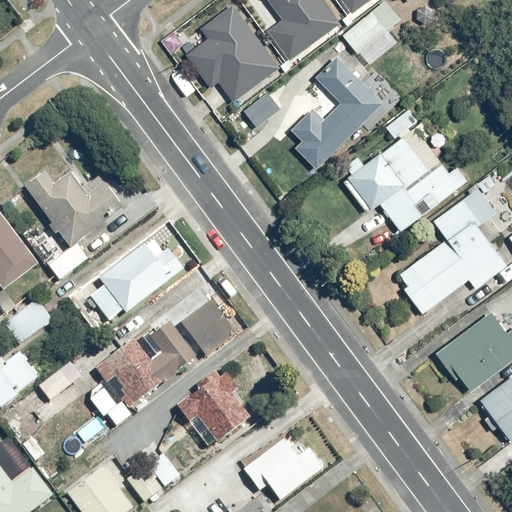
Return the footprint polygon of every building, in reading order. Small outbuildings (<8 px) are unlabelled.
[(341,26),(322,0),(268,0),(283,19),(267,31),(291,63),(341,26)] [(339,0),(353,18),(376,0),(339,0)] [(403,21),(387,0),(386,0),(342,32),(367,66),(399,43),(390,30),(403,21)] [(280,69),(233,4),(197,30),(203,39),(185,52),(213,91),(224,82),(237,100),(280,69)] [(384,107),(344,57),(320,77),(342,104),(324,119),(314,107),(290,126),(300,137),(292,143),(311,167),(384,107)] [(280,110),(268,92),(244,110),(257,127),(280,110)] [(381,206),(428,170),(402,136),(363,164),(357,156),(344,167),(350,175),(344,179),(370,214),(381,206)] [(428,170),(381,206),(400,230),(459,185),(441,161),(428,170)] [(85,188),(72,172),(57,184),(48,172),(25,189),(70,248),(47,265),(59,281),(88,259),(76,244),(127,206),(103,174),(85,188)] [(446,239),(399,273),(408,287),(405,289),(423,312),(469,278),(476,288),(506,265),(477,225),(495,212),(477,187),(432,219),(446,239)] [(0,288),(2,291),(39,264),(0,211),(0,288)] [(123,310),(125,314),(174,278),(148,243),(99,279),(85,289),(108,321),(123,310)] [(216,295),(179,322),(203,355),(208,350),(211,353),(242,330),(216,295)] [(53,320),(43,306),(35,312),(29,304),(3,324),(19,345),(53,320)] [(471,392),(511,359),(511,332),(494,308),(439,350),(471,392)] [(199,357),(175,325),(171,320),(143,340),(140,335),(95,368),(104,380),(85,394),(102,417),(108,413),(119,428),(135,416),(130,409),(132,407),(199,357)] [(39,378),(18,350),(0,363),(0,406),(0,407),(39,378)] [(81,376),(70,362),(10,408),(25,427),(38,416),(45,424),(80,397),(70,385),(81,376)] [(235,385),(223,368),(175,403),(208,448),(251,417),(230,388),(235,385)] [(511,377),(481,400),(511,442),(511,441),(511,377)] [(281,500),(329,464),(314,443),(306,449),(294,433),(245,470),(258,487),(266,481),(281,500)] [(181,475),(162,452),(130,478),(133,482),(130,484),(145,503),(181,475)] [(13,484),(0,467),(0,511),(30,511),(52,496),(33,470),(13,484)] [(127,511),(134,507),(104,467),(68,493),(82,511),(127,511)] [(183,511),(237,511),(246,505),(236,492),(246,484),(234,467),(217,479),(209,468),(171,496),(183,511)]
